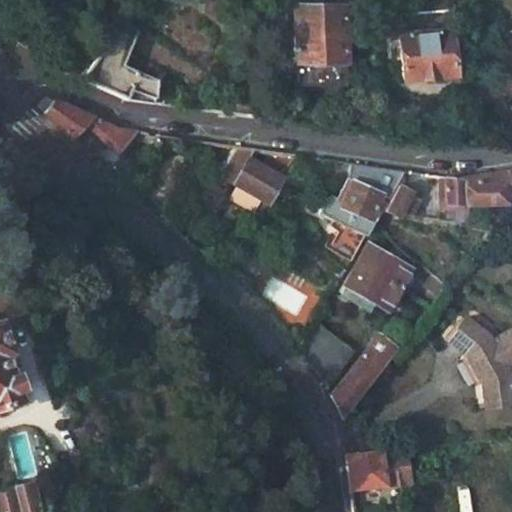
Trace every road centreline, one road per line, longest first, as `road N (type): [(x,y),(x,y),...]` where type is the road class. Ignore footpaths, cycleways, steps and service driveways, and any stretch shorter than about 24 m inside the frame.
road 1 (residential): [(0,100),(15,124),(218,286),(292,371),(314,421),(327,511)]
road 2 (residential): [(511,149),(439,157),(126,113),(42,83),(0,56)]
